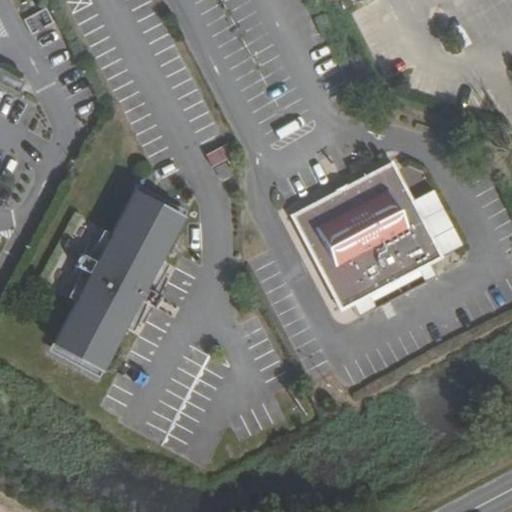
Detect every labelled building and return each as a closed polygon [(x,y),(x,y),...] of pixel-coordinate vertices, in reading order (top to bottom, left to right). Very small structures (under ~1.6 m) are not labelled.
[(28,80),(1,64),(0,65),(0,82),(20,94),(28,80)] [(236,163),(231,150),(211,158),(217,171),(236,163)] [(364,323),(398,305),(443,282),(435,267),(444,262),(425,225),(395,167),(296,219),(345,315),(357,309),(364,323)] [(57,354),(104,378),(188,216),(143,192),(57,354)] [(249,344),(263,338),(256,320),(241,327),(249,344)]
